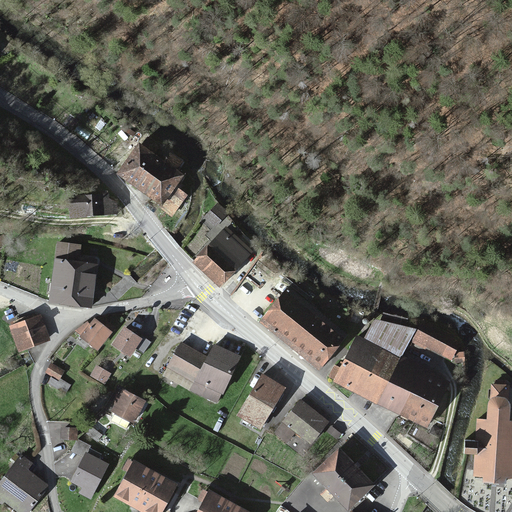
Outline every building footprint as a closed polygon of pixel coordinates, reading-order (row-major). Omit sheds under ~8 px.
[(139,143),(116,175),(174,216),(189,195),(176,186),(185,175),(177,170),(183,162),(170,153),(164,161),(155,154),(160,146),(147,137),(141,145),(139,143)] [(65,199),(65,215),(117,215),(116,198),(65,199)] [(218,207),(207,218),(217,227),(228,216),(218,207)] [(224,233),(195,263),(220,286),(248,256),(224,233)] [(96,270),(58,265),(52,306),(90,311),(96,270)] [(344,339),(287,295),(263,327),(320,370),(344,339)] [(40,318),(10,328),(19,353),(49,343),(40,318)] [(95,318),(79,338),(97,352),(113,332),(95,318)] [(358,337),(335,381),(427,428),(450,382),(432,372),(433,370),(403,355),(410,341),(425,349),(426,347),(451,360),(462,339),(423,319),(418,330),(374,319),(364,340),(358,337)] [(113,345),(131,356),(142,338),(124,327),(113,345)] [(164,376),(217,402),(240,356),(214,343),(208,355),(181,342),(164,376)] [(465,362),(464,352),(455,353),(456,362),(465,362)] [(64,371),(51,362),(45,372),(58,380),(64,371)] [(112,374),(96,365),(90,376),(105,385),(112,374)] [(263,374),(238,415),(260,429),(286,387),(263,374)] [(509,385),(491,384),(490,399),(493,397),(495,397),(498,397),(502,397),(505,398),(507,399),(508,400),(509,385)] [(123,389),(111,411),(134,424),(146,401),(123,389)] [(474,455),(473,477),(483,477),(483,483),(506,484),(507,478),(511,478),(511,420),(510,421),(511,405),(508,400),(507,399),(505,398),(502,397),(498,397),(495,397),(493,397),(490,399),(487,404),(486,419),(476,419),(475,440),(465,440),(464,455),(474,455)] [(325,425),(298,405),(276,434),(289,444),(294,437),(308,448),(325,425)] [(77,428),(61,427),(61,439),(76,440),(77,428)] [(78,439),(71,451),(83,457),(70,482),(81,488),(78,493),(91,500),(110,464),(99,458),(101,454),(89,448),(91,446),(78,439)] [(340,448),(313,473),(347,508),(374,483),(340,448)] [(33,463),(20,454),(0,480),(0,504),(1,505),(3,502),(16,511),(29,511),(50,486),(28,469),(33,463)] [(158,511),(174,480),(130,459),(114,493),(151,511),(158,511)] [(246,511),(209,489),(194,511),(246,511)]
